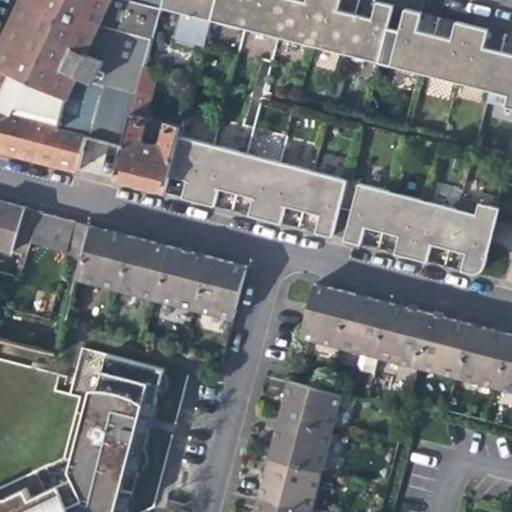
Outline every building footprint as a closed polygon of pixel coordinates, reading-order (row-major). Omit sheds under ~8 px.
[(115,151),(120,152),(144,64),(159,8),(124,0),(22,0),(0,49),(0,149),(75,169),(83,136),(116,144),(115,151)] [(338,0),(303,0),(304,2),(296,0),(161,0),(159,8),(375,61),(390,5),(373,1),(369,18),(336,10),(338,0)] [(476,44),(480,28),(457,22),(448,20),(444,36),(409,28),(414,11),(397,7),(383,63),(501,92),(511,95),(511,47),(511,53),(476,44)] [(157,67),(144,64),(120,152),(113,179),(131,184),(163,192),(167,176),(177,137),(180,126),(164,123),(160,141),(152,146),(143,143),(139,136),(157,67)] [(511,95),(501,92),(498,104),(511,107),(511,95)] [(210,146),(177,137),(167,176),(183,180),(179,196),(184,197),(195,200),(210,146)] [(330,235),(344,181),(308,171),(210,146),(195,200),(205,203),(214,205),(218,189),(252,198),(246,214),(253,215),(270,220),(279,222),(283,206),(318,215),(314,231),(323,233),(330,235)] [(478,260),(480,255),(476,253),(485,217),(471,213),(454,209),(351,182),(337,237),(344,239),(353,241),(358,226),(392,234),(388,250),(397,253),(408,255),(420,259),(425,243),(459,252),(454,267),(464,270),(467,269),(474,265),(478,260)] [(0,247),(10,250),(23,207),(4,202),(0,200),(0,247)] [(475,200),(471,213),(485,217),(476,253),(480,255),(483,255),(496,205),(475,200)] [(0,273),(18,279),(28,244),(38,211),(23,207),(10,250),(0,247),(0,273)] [(28,244),(65,255),(74,222),(53,217),(53,215),(38,211),(28,244)] [(62,265),(76,268),(88,226),(74,222),(65,255),(62,265)] [(73,279),(113,289),(126,236),(109,231),(88,226),(76,268),(73,279)] [(113,289),(151,299),(165,245),(139,239),(126,236),(113,289)] [(151,299),(190,309),(204,255),(175,248),(165,245),(151,299)] [(218,259),(204,255),(190,309),(228,318),(241,265),(218,259)] [(295,335),(336,346),(350,292),(329,287),(309,282),(295,335)] [(336,346),(375,356),(388,302),(371,298),(350,292),(336,346)] [(375,356),(413,365),(426,312),(410,308),(388,302),(375,356)] [(413,365),(453,375),(466,322),(450,318),(426,312),(413,365)] [(453,375),(491,385),(505,332),(487,328),(466,322),(453,375)] [(491,385),(511,390),(511,334),(505,332),(491,385)] [(122,511),(133,471),(138,469),(140,468),(142,465),(144,462),(144,459),(144,454),(142,450),(139,447),(152,396),(157,393),(161,387),(161,380),(159,375),(157,374),(159,368),(75,346),(68,376),(0,358),(0,511),(122,511)] [(278,401),(274,416),(327,430),(337,392),(284,378),(278,401)] [(317,469),(327,430),(274,416),(269,437),(264,455),(317,469)] [(307,508),(317,469),(264,455),(260,470),(254,494),(307,508)] [(306,511),(307,508),(254,494),(249,511),(306,511)]
